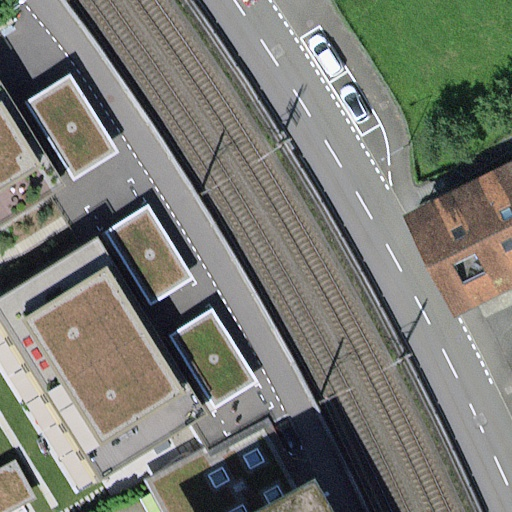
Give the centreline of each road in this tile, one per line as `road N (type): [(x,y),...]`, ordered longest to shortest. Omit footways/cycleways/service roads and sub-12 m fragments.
road 1 (residential): [(40,0),(182,202),(298,404),(348,511)]
road 2 (primary): [(231,0),(389,250),(511,499)]
